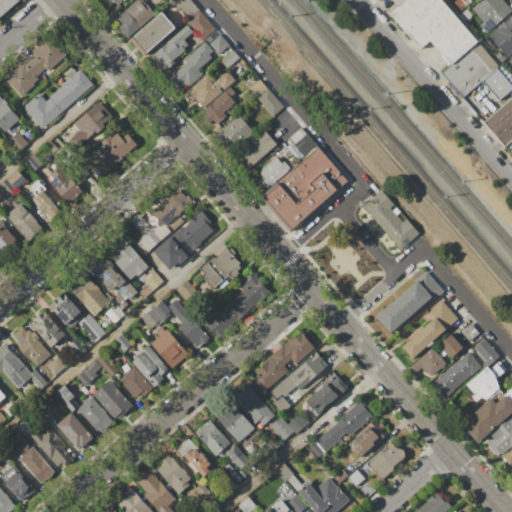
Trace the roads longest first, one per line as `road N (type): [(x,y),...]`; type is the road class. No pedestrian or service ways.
road 1 (residential): [(184,143),(503,511)]
road 2 (residential): [(58,511),(312,291)]
road 3 (residential): [(0,304),(184,143)]
road 4 (residential): [(208,0),(365,184)]
road 5 (residential): [(356,0),(511,181)]
road 6 (residential): [(58,0),(184,143)]
road 7 (residential): [(422,253),(511,356)]
